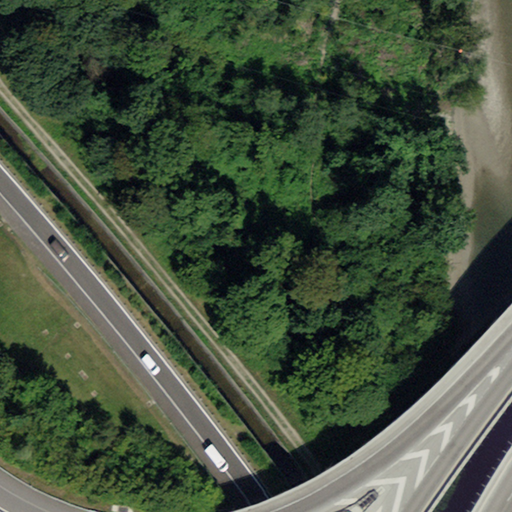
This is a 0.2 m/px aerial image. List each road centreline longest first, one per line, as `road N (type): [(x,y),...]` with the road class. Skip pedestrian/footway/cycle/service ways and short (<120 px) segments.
road 1 (track): [(352,511),(176,285),(0,90)]
road 2 (motorway): [(0,181),(126,327),(265,511)]
road 3 (motorway): [(511,329),(400,446),(295,511)]
road 4 (motorway): [(511,373),(409,511)]
